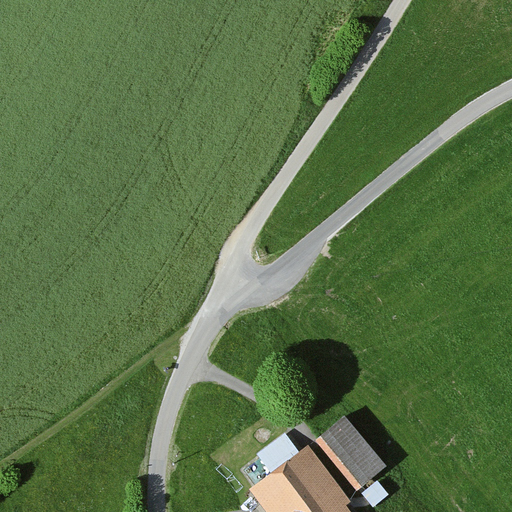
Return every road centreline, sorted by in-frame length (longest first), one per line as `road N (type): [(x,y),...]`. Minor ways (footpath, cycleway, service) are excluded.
road 1 (unclassified): [(211,315),(376,178),(511,98)]
road 2 (unclassified): [(211,315),(242,243),(405,0)]
road 3 (track): [(0,466),(211,315)]
road 4 (track): [(187,365),(286,418),(362,511)]
road 5 (unclassified): [(158,511),(161,429),(211,315)]
